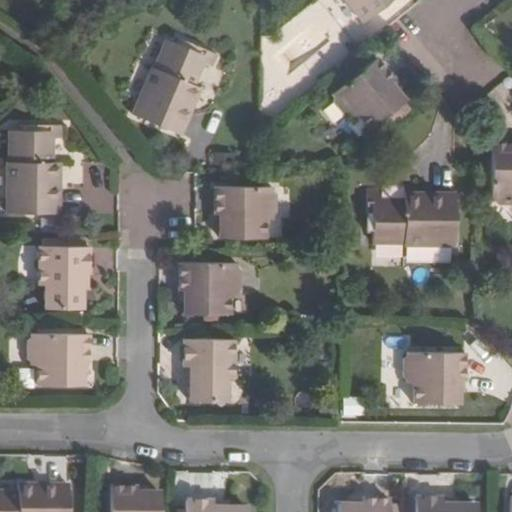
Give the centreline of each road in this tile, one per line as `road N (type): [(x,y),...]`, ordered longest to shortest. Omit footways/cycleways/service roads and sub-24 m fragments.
road 1 (residential): [(122,439),(130,174)]
road 2 (residential): [(511,450),(285,452)]
road 3 (residential): [(285,452),(122,439)]
road 4 (residential): [(122,439),(0,435)]
